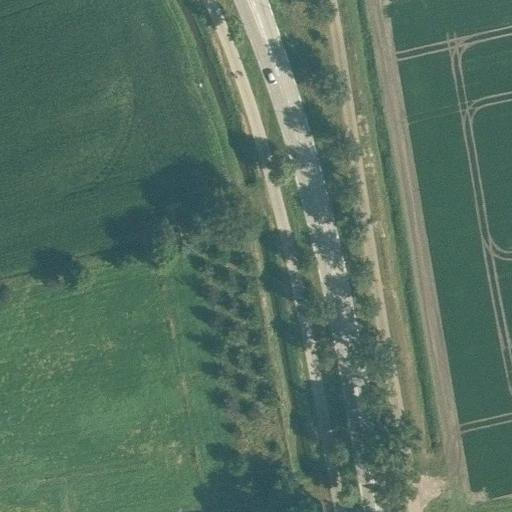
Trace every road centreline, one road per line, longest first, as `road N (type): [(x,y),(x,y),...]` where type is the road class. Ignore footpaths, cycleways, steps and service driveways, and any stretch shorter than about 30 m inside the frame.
road 1 (unclassified): [(339,511),(257,123),(209,0)]
road 2 (primary): [(375,511),(312,200),(251,0)]
road 3 (unclassified): [(424,511),(335,0)]
